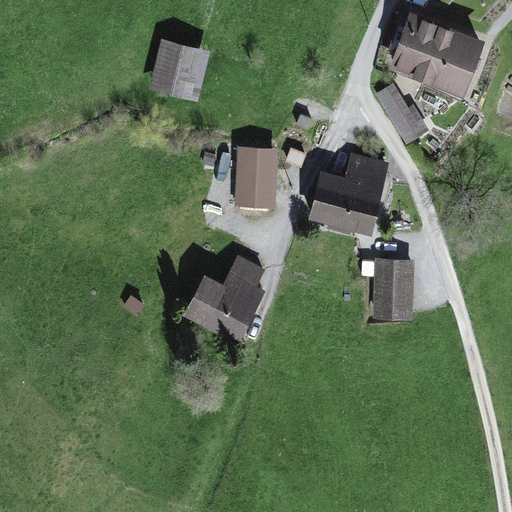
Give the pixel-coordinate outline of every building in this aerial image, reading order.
[(410,9),(389,66),(464,94),(485,37),(410,9)] [(214,56),(167,45),(155,93),(203,104),(214,56)] [(394,84),(378,93),(407,140),(428,127),(414,103),(407,107),(394,84)] [(278,147),(237,146),(235,207),(275,208),(278,147)] [(346,174),(322,168),(311,216),(372,230),(389,160),(351,152),(346,174)] [(224,280),(206,271),(184,313),(239,341),(266,288),(258,283),(266,268),(238,254),(224,280)] [(415,257),(376,256),(374,316),(413,317),(415,257)]
